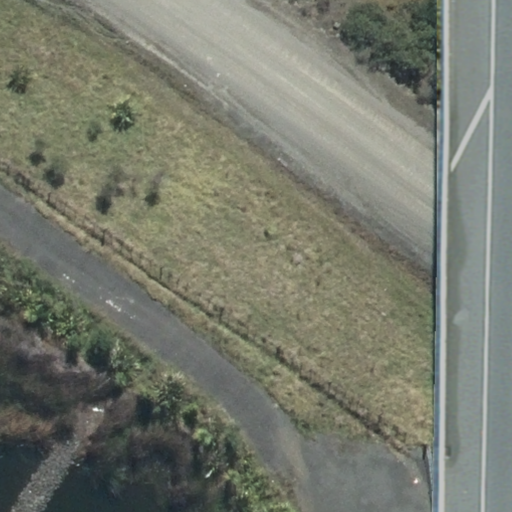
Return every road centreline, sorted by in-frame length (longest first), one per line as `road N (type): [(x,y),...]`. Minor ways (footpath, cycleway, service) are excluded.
road 1 (track): [(350,511),(262,414),(0,230)]
road 2 (tertiary): [(188,0),(511,242)]
